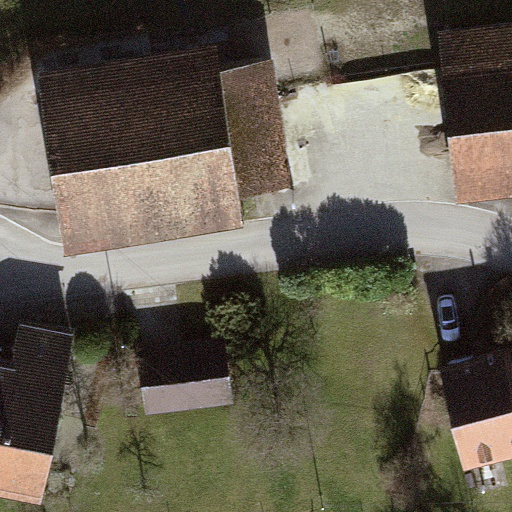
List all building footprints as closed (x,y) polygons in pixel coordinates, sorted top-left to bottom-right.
[(511,21),(449,28),(466,191),(511,185),(511,21)] [(225,40),(46,66),(73,243),(252,217),(247,184),(300,176),(281,54),(228,62),(225,40)] [(13,350),(0,347),(0,475),(47,485),(80,328),(20,316),(13,350)] [(229,333),(142,344),(151,417),(238,406),(229,333)] [(511,343),(450,358),(471,451),(511,442),(511,343)]
